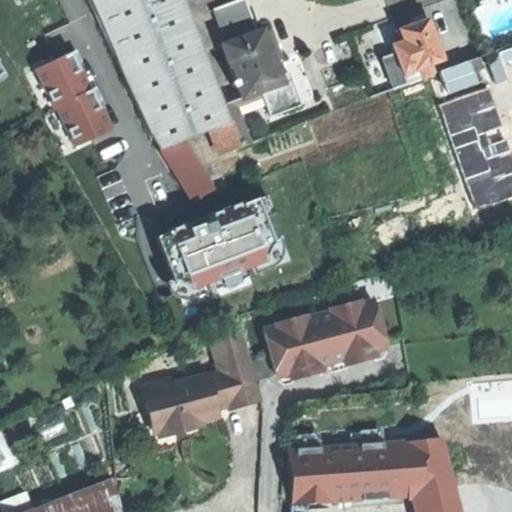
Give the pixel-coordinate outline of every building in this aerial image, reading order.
[(172,0),(86,0),(99,27),(172,0)] [(226,106),(184,0),(172,0),(99,27),(151,141),(154,140),(160,150),(182,142),(212,132),(233,125),(226,106)] [(235,0),(213,9),(225,43),(257,31),(244,0),(235,0)] [(391,44),(394,54),(402,76),(442,61),(427,20),(425,21),(424,20),(419,18),(411,21),(408,25),(408,27),(403,29),(397,31),(400,41),(391,44)] [(263,96),(270,115),(300,104),(287,71),(277,76),(271,61),(274,60),(268,45),(262,29),(257,31),(225,43),(221,45),(241,98),(261,91),(263,96)] [(75,50),(34,70),(54,110),(56,109),(74,147),(111,130),(97,101),(101,99),(95,87),(89,90),(77,64),(81,62),(75,50)] [(402,76),(394,54),(365,65),(376,95),(405,84),(402,76)] [(88,81),(81,62),(77,64),(89,90),(88,81)] [(511,157),(489,87),(437,104),(471,208),(511,194),(511,157)] [(241,98),(226,106),(233,125),(241,148),(250,144),(235,107),(263,96),(261,91),(241,98)] [(108,118),(101,99),(97,101),(111,130),(108,118)] [(221,156),(241,148),(233,125),(212,132),(221,156)] [(160,150),(193,202),(212,192),(182,142),(160,150)] [(167,234),(154,238),(171,284),(176,282),(188,288),(189,290),(265,262),(264,259),(270,247),(274,246),(256,199),(243,204),(242,202),(222,210),(224,216),(188,229),(186,224),(166,231),(167,234)] [(270,352),(250,357),(255,378),(289,369),(290,376),(320,369),(318,361),(331,358),(343,355),(344,362),(375,354),(373,347),(385,344),(374,298),(361,302),(359,297),(330,305),(331,309),(307,315),(306,311),(276,318),(277,323),(264,327),(270,352)] [(213,342),(216,357),(248,349),(244,334),(213,342)] [(171,375),(141,383),(153,428),(158,427),(159,432),(195,422),(199,417),(217,412),(215,405),(231,401),(259,394),(255,378),(250,357),(248,349),(216,357),(219,369),(172,381),(171,375)] [(415,408),(415,413),(416,424),(440,423),(438,407),(415,408)] [(289,422),(286,452),(391,444),(417,442),(416,424),(415,413),(384,415),(289,422)] [(0,429),(0,430),(7,445),(31,434),(23,418),(0,429)] [(440,423),(416,424),(417,442),(441,440),(440,423)] [(441,440),(417,442),(421,496),(454,489),(441,440)] [(417,442),(391,444),(395,498),(421,496),(417,442)] [(286,452),(291,506),(331,503),(395,498),(391,444),(286,452)] [(21,511),(116,511),(111,478),(21,511)] [(445,511),(458,509),(454,489),(421,496),(424,511),(445,511)] [(291,506),(289,511),(329,511),(331,503),(291,506)]
